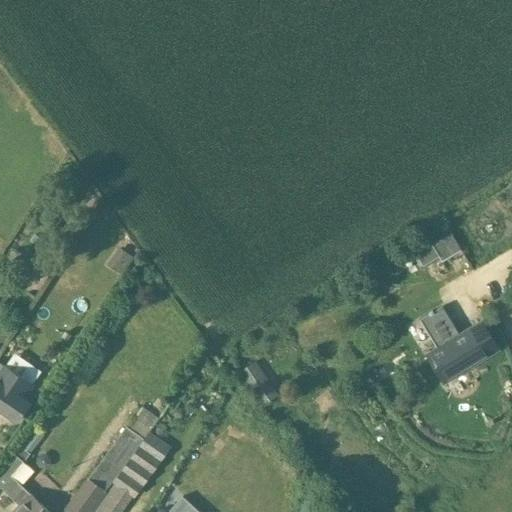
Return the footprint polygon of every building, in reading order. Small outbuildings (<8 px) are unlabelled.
[(443,262),(462,251),(449,231),(415,251),(423,266),(440,256),(443,262)] [(107,265),(122,275),(134,257),(132,256),(136,251),(127,244),(123,250),(119,247),(107,265)] [(450,321),(428,335),(439,352),(429,358),(446,384),(481,363),(465,336),(461,338),(450,321)] [(261,407),(279,395),(256,361),(241,371),(255,392),(252,393),(261,407)] [(31,404),(25,400),(34,386),(0,362),(0,411),(17,423),(31,404)] [(64,510),(66,511),(92,511),(151,432),(160,419),(142,406),(127,427),(127,426),(89,479),(86,478),(64,510)] [(172,447),(151,432),(92,511),(122,511),(133,497),(136,499),(172,447)] [(0,488),(20,508),(16,511),(45,511),(29,496),(30,495),(21,486),(35,471),(16,455),(0,474),(0,488)] [(199,511),(183,497),(170,511),(199,511)] [(308,499),(302,511),(326,511),(328,508),(308,499)]
